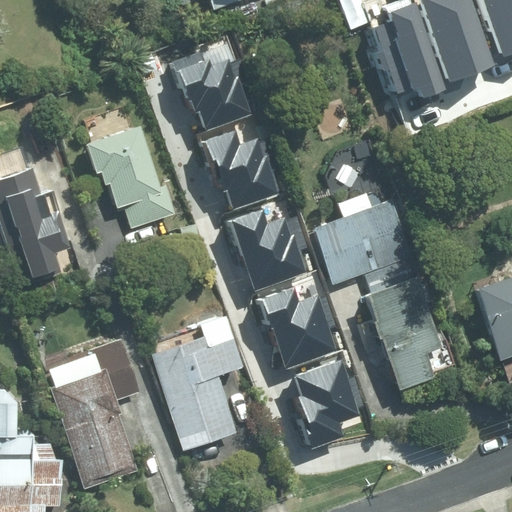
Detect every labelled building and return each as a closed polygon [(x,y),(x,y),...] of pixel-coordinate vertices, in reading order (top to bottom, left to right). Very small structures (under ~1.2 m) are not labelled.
[(204,0),(208,10),(236,0),(204,0)] [(370,5),(367,0),(350,0),(356,11),(370,5)] [(486,104),(482,90),(468,95),(472,108),(486,104)] [(150,186),(128,123),(76,142),(86,171),(92,169),(97,183),(101,181),(110,206),(112,205),(114,210),(121,207),(128,226),(169,212),(159,183),(150,186)] [(0,234),(19,286),(58,271),(56,265),(61,263),(56,248),(43,213),(50,210),(24,140),(0,149),(0,234)] [(385,198),(304,226),(324,284),(406,256),(385,198)] [(189,221),(169,228),(178,251),(197,243),(189,221)] [(354,294),(389,390),(425,377),(423,373),(449,364),(415,272),(354,294)] [(511,276),(463,293),(488,364),(511,356),(511,276)] [(309,401),(339,388),(332,371),(344,367),(328,331),(312,339),(297,306),(266,319),(282,354),(287,353),(309,401)] [(178,452),(230,433),(209,375),(233,367),(224,338),(198,347),(195,337),(144,355),(178,452)] [(44,384),(38,386),(76,489),(127,470),(106,413),(109,411),(105,401),(133,392),(113,338),(81,349),(82,354),(38,371),(44,384)] [(6,403),(0,397),(0,511),(16,511),(25,511),(24,505),(54,505),(54,458),(23,458),(22,435),(17,427),(5,427),(6,403)]
